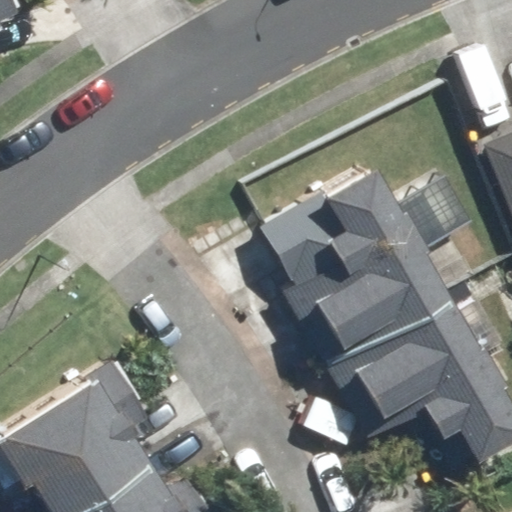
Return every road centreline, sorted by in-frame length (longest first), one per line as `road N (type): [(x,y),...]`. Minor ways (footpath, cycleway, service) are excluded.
road 1 (unknown): [(27,177),(188,329),(301,511)]
road 2 (residential): [(0,202),(27,177),(315,0)]
